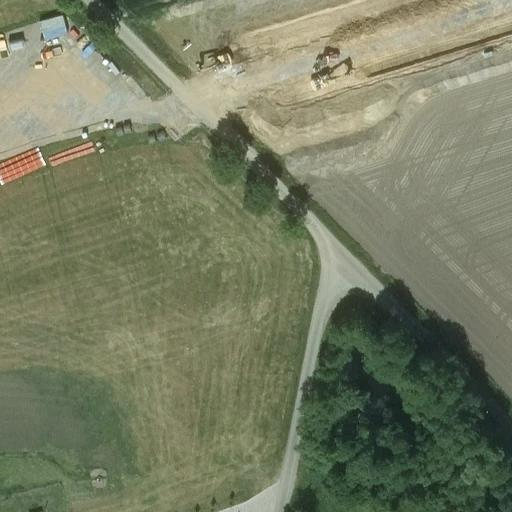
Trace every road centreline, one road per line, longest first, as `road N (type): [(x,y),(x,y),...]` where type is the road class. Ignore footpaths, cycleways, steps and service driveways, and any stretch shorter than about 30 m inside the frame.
road 1 (unclassified): [(337,244),(98,0)]
road 2 (unclassified): [(337,244),(283,511)]
road 3 (unclassified): [(511,421),(337,244)]
